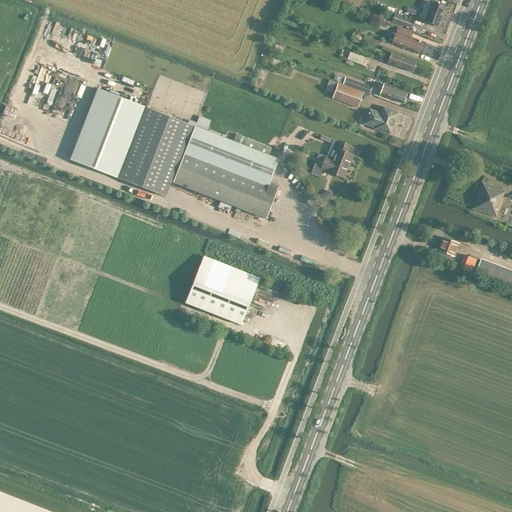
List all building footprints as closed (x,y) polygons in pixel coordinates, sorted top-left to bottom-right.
[(426,0),(425,0),(419,15),(424,17),(424,18),(439,24),(446,6),(430,0),(430,1),(426,0)] [(409,18),(394,12),(391,19),(407,25),(409,18)] [(414,17),(413,22),(432,27),(433,23),(414,17)] [(413,30),(397,25),(391,42),(421,53),(425,41),(411,35),(413,30)] [(365,33),(364,36),(356,33),(352,31),(350,37),(362,41),(363,39),(378,44),(380,38),(365,33)] [(368,57),(350,50),(347,57),(366,64),(368,57)] [(412,70),(416,60),(390,51),(387,61),(412,70)] [(281,67),(284,60),(272,56),(269,63),(281,67)] [(83,77),(64,70),(51,110),(66,115),(72,96),(76,98),(83,77)] [(372,85),(346,75),(343,82),(369,92),(372,85)] [(362,90),(337,80),(331,97),(355,107),(362,90)] [(403,101),(407,90),(384,82),(380,93),(403,101)] [(233,139),(97,86),(69,158),(165,194),(171,179),(266,217),(278,185),(269,181),(278,157),(268,153),(271,146),(236,132),(233,139)] [(398,110),(382,104),(380,110),(369,106),(363,121),(374,125),(374,126),(390,132),(398,110)] [(2,110),(0,115),(0,120),(11,125),(15,114),(2,110)] [(326,154),(322,166),(329,169),(329,170),(343,176),(348,163),(350,163),(353,153),(351,152),(353,146),(351,145),(351,144),(338,139),(338,140),(333,138),(327,154),(326,154)] [(482,181),(476,198),(475,201),(473,207),(497,216),(503,198),(501,197),(504,189),(482,181)] [(317,196),(322,203),(333,195),(328,188),(317,196)] [(459,242),(443,235),(438,248),(455,254),(459,242)] [(471,271),(476,257),(464,253),(459,267),(471,271)] [(241,323),(259,278),(260,276),(204,254),(185,301),(241,323)] [(486,268),(488,261),(479,260),(477,266),(486,268)]
